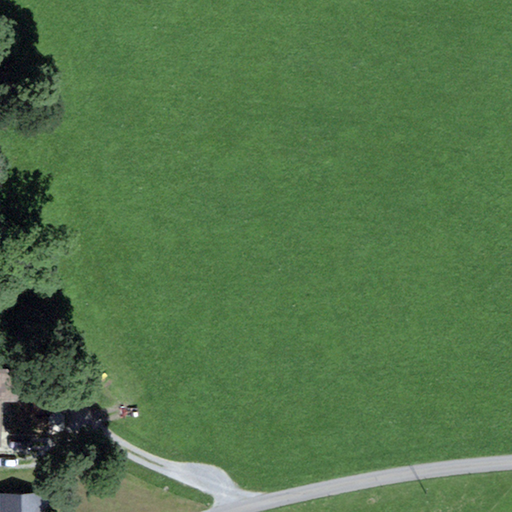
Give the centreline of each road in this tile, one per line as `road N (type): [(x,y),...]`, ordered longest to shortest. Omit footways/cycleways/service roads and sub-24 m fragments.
road 1 (tertiary): [(228,511),(358,485),(511,467)]
road 2 (track): [(14,385),(73,405),(107,441),(162,469),(208,479),(243,506)]
